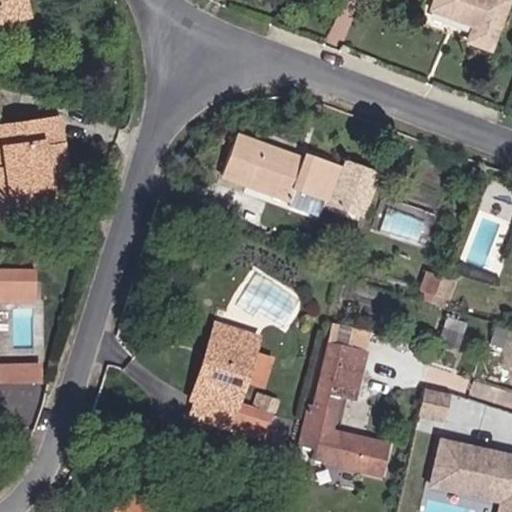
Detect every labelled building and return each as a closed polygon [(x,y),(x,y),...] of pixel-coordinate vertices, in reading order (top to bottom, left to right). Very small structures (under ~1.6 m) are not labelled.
[(0,0),(0,15),(1,18),(26,10),(23,0),(0,0)] [(489,49),(507,0),(433,0),(430,9),(473,25),(467,41),(489,49)] [(0,208),(50,202),(46,174),(52,173),(66,170),(58,117),(0,125),(0,126),(6,167),(0,167),(0,208)] [(360,213),(376,174),(346,163),(344,168),(306,153),(304,160),(235,135),(221,175),(289,200),(293,188),(321,199),(360,213)] [(55,201),(52,173),(46,174),(50,202),(55,201)] [(321,199),(293,188),(289,200),(288,203),(316,213),(321,199)] [(0,292),(33,293),(33,271),(0,270),(0,292)] [(434,292),(439,279),(427,274),(422,287),(434,292)] [(446,296),(451,283),(439,279),(434,292),(446,296)] [(430,303),(434,292),(422,287),(418,299),(430,303)] [(0,301),(33,302),(33,293),(0,292),(0,301)] [(442,306),(446,296),(434,292),(430,303),(442,306)] [(457,348),(464,325),(446,319),(439,341),(457,348)] [(234,337),(235,331),(216,325),(214,331),(234,337)] [(261,384),(269,359),(250,353),(255,338),(235,331),(234,337),(214,331),(192,399),(195,400),(191,413),(262,437),(269,415),(235,404),(242,378),(261,384)] [(353,398),(364,353),(328,344),(314,405),(305,403),(296,445),(313,448),(310,459),(322,461),(337,394),(353,398)] [(0,359),(0,379),(43,381),(44,361),(0,359)] [(511,387),(479,382),(476,398),(511,405),(511,387)] [(444,418),(450,393),(424,385),(418,412),(444,418)] [(511,511),(511,454),(505,453),(504,459),(473,452),(474,446),(440,438),(429,483),(464,491),(466,480),(503,489),(497,511),(511,511)] [(118,511),(146,511),(150,501),(120,491),(114,511),(118,511)] [(162,511),(164,506),(161,504),(150,501),(146,511),(118,511),(114,511),(113,511),(162,511)]
